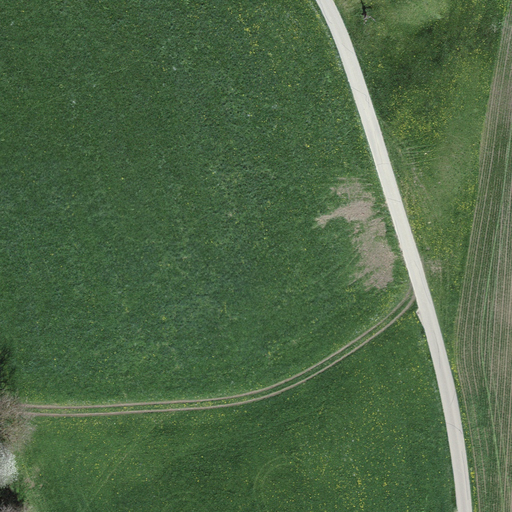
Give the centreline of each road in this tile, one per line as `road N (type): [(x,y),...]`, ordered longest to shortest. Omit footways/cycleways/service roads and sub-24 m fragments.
road 1 (unclassified): [(324,0),(420,282),(456,430),(464,511)]
road 2 (track): [(0,405),(87,410),(256,394),(372,333),(420,282)]
